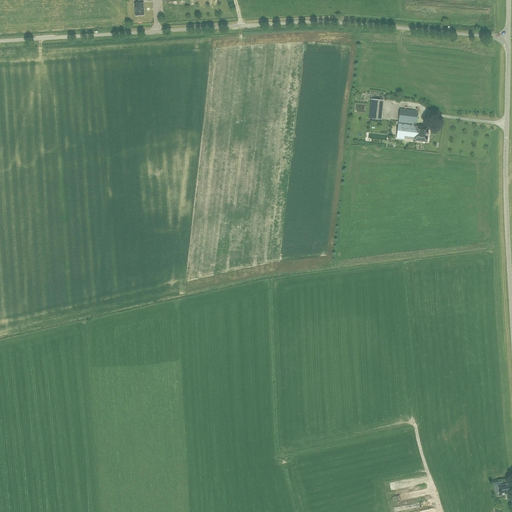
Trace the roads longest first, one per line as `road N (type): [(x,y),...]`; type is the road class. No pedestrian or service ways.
road 1 (unclassified): [(0,41),(322,21),(508,39)]
road 2 (tertiary): [(511,319),(508,39)]
